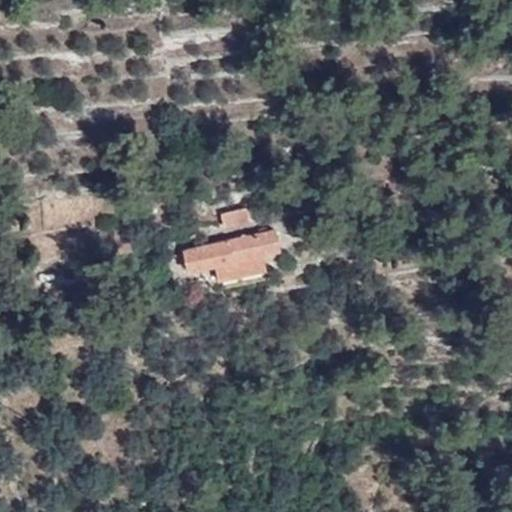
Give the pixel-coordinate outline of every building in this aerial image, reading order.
[(68,257),(66,229),(94,227),(92,197),(30,201),(34,260),(68,257)] [(224,232),(253,226),(249,207),(220,213),(224,232)] [(214,264),(258,257),(278,253),(274,231),(179,249),(184,270),(214,264)] [(260,269),(258,257),(214,264),(217,276),(260,269)] [(199,502),(190,474),(170,481),(178,510),(199,502)]
